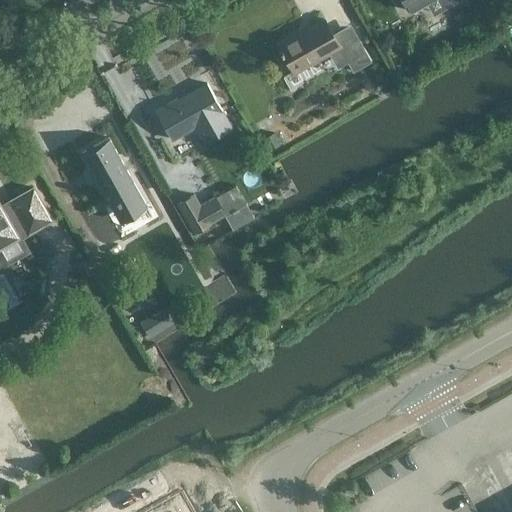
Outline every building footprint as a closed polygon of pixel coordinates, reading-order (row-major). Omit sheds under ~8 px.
[(403,0),(410,12),(431,0),(438,0),(443,9),(459,0),(403,0)] [(511,17),(510,14),(496,22),(501,31),(511,25),(511,17)] [(278,44),(295,74),(329,55),(337,69),(347,63),(352,72),(371,62),(359,39),(341,49),(324,18),(278,44)] [(174,140),(195,128),(203,144),(231,128),(206,84),(157,111),(174,140)] [(274,132),(263,138),(269,151),(281,144),(274,132)] [(81,153),(121,222),(148,206),(109,138),(81,153)] [(0,243),(18,234),(16,231),(24,226),(28,233),(51,219),(33,188),(10,201),(12,206),(5,210),(2,206),(0,203),(0,243)] [(175,203),(191,232),(210,222),(210,221),(224,213),(214,195),(199,203),(193,193),(175,203)] [(246,203),(225,216),(232,228),(254,216),(246,203)] [(140,322),(149,336),(173,321),(164,307),(140,322)] [(193,511),(179,486),(132,511),(193,511)]
